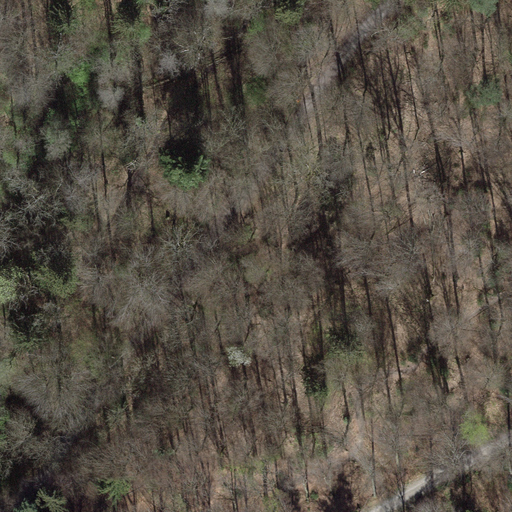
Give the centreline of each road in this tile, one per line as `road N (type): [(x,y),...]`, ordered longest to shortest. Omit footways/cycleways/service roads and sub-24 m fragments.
road 1 (track): [(394,0),(34,511)]
road 2 (track): [(390,511),(511,443)]
